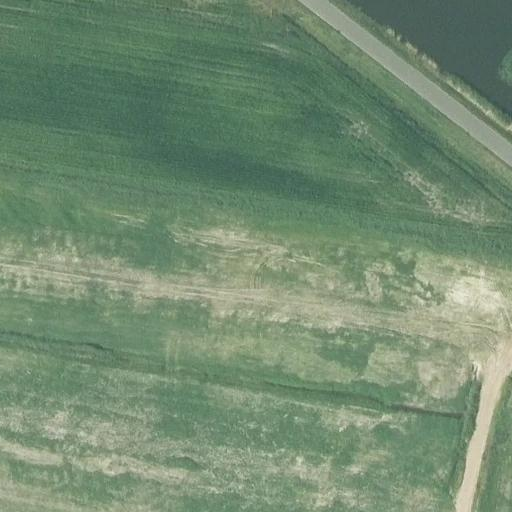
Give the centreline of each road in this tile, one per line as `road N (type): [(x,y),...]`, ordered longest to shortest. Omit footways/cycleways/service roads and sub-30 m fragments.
road 1 (unclassified): [(511,156),(311,0)]
road 2 (residential): [(511,353),(486,381),(462,511)]
